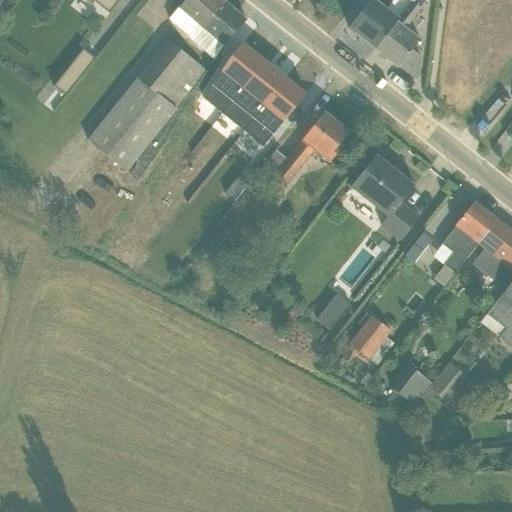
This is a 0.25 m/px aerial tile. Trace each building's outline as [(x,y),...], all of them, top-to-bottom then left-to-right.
[(125,0),(87,0),(112,18),(125,0)] [(212,54),(239,22),(213,0),(176,0),(165,14),(212,54)] [(366,50),(388,20),(361,0),(359,0),(338,30),(366,50)] [(366,50),(391,69),(414,39),(388,20),(366,50)] [(452,71),(480,94),(510,56),(472,26),(459,41),(469,49),(452,71)] [(202,100),(221,115),(263,62),(241,43),(208,86),(211,88),(202,100)] [(203,77),(163,44),(85,139),(124,172),(203,77)] [(285,79),(263,62),(221,115),(242,133),(285,79)] [(261,147),(303,95),(285,79),(242,133),(261,147)] [(194,102),(175,139),(197,150),(216,112),(194,102)] [(316,165),(342,135),(314,112),(288,142),(316,165)] [(381,221),(407,188),(366,155),(339,189),(381,221)] [(471,247),(492,221),(467,200),(446,226),(471,247)] [(511,275),(511,237),(492,221),(471,247),(509,278),(511,275)] [(401,257),(418,237),(410,231),(394,251),(401,257)] [(511,275),(509,278),(481,313),(500,329),(511,315),(511,275)] [(317,328),(340,305),(325,291),(302,314),(317,328)] [(333,342),(353,358),(378,328),(358,312),(333,342)] [(320,367),(341,377),(351,355),(330,346),(320,367)] [(507,390),(511,381),(511,351),(492,380),(507,390)] [(409,412),(445,373),(434,363),(417,381),(395,361),(376,382),(409,412)] [(468,481),(468,504),(495,503),(494,481),(468,481)]
